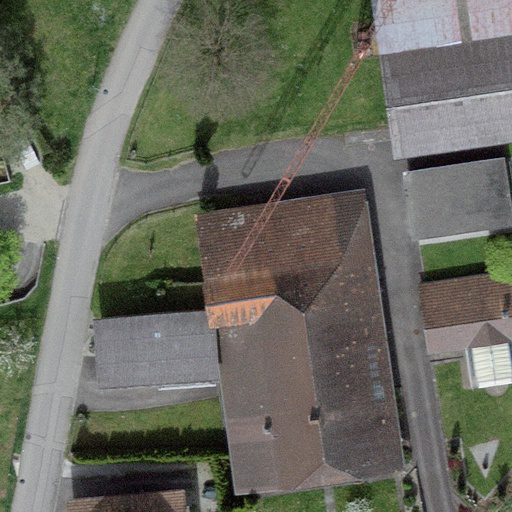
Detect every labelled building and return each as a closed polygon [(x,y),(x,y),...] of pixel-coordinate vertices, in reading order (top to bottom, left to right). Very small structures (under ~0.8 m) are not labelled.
[(511,0),(380,0),(402,143),(511,127),(511,0)] [(408,172),(417,236),(511,223),(502,159),(408,172)] [(370,406),(341,214),(204,234),(221,361),(228,360),(244,473),(399,451),(392,403),(370,406)] [(511,335),(503,275),(424,286),(433,347),(511,335)] [(101,324),(104,373),(213,364),(210,316),(101,324)] [(85,503),(86,511),(166,511),(165,496),(85,503)]
